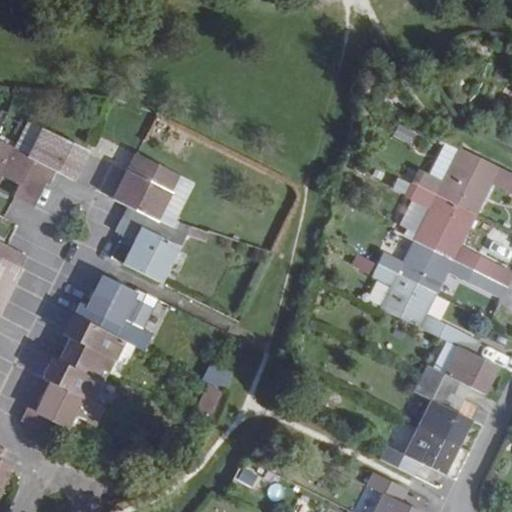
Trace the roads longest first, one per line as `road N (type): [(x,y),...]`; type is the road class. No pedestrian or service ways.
road 1 (residential): [(63,269),(0,417)]
road 2 (residential): [(455,511),(511,393)]
road 3 (residential): [(63,269),(90,269),(106,237),(90,215),(60,217)]
